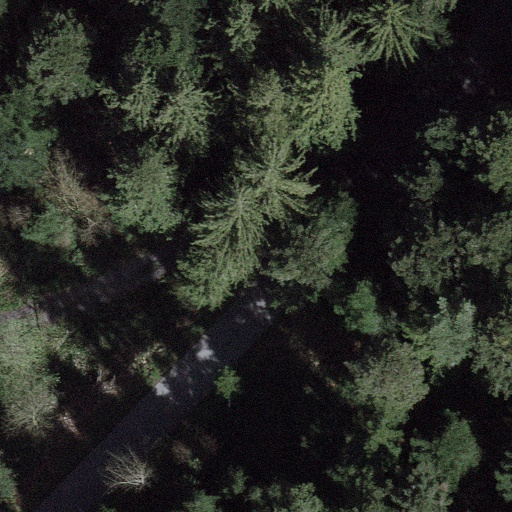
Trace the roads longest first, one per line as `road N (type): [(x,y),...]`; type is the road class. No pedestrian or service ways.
road 1 (unclassified): [(59,511),(439,104),(511,8)]
road 2 (track): [(439,104),(368,129),(121,280),(0,324)]
